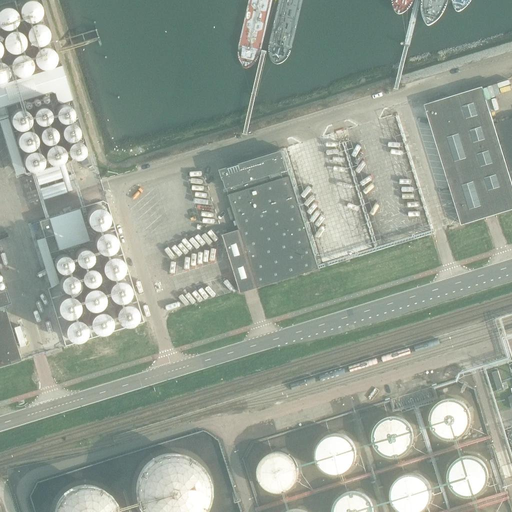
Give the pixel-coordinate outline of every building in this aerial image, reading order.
[(62,67),(33,76),(39,96),(52,92),(55,93),(57,101),(62,104),(72,101),(62,67)] [(444,167),(462,225),(511,209),(511,183),(482,87),(425,104),(426,107),(378,121),(396,182),(444,167)] [(511,118),(494,124),(511,180),(511,118)] [(386,248),(368,190),(317,205),(310,183),(329,177),(326,165),(327,165),(326,162),(325,163),(321,150),(296,158),(296,159),(286,162),(282,149),(220,168),(227,189),(228,188),(229,194),(228,195),(240,229),(222,234),(241,293),(386,248)] [(0,366),(21,360),(11,328),(3,304),(9,302),(6,290),(0,270),(0,366)] [(65,347),(80,342),(68,303),(53,308),(65,347)] [(498,369),(492,370),(498,387),(504,386),(498,369)] [(474,418),(475,414),(474,410),(473,406),(471,402),(469,399),(466,397),(462,395),(459,393),(455,393),(451,393),(447,394),(443,395),(440,398),(437,401),(435,404),(433,408),(432,412),(432,416),(433,420),(435,424),(437,427),(440,430),(443,432),(447,434),(450,435),(454,435),(458,434),(462,433),(466,431),(469,428),(471,425),(473,422),(474,418)] [(417,435),(418,431),(417,427),(416,424),(414,420),(412,417),(409,414),(405,412),(401,411),(397,410),(393,411),(390,411),(386,413),(383,415),(380,418),(378,422),(376,426),(375,429),(375,433),(376,437),(378,441),(380,445),(383,447),(386,450),(390,451),(393,452),(398,453),(402,452),(405,451),(409,449),(412,446),(414,443),(416,439),(417,435)] [(359,453),(359,449),(359,445),(358,442),(356,438),(353,435),(350,432),(347,430),(343,429),(339,428),(335,429),(331,429),(327,431),(324,433),(321,436),(319,440),(318,444),(317,447),(317,451),(318,455),(319,459),(321,463),(324,465),(327,468),(331,469),(335,470),(339,471),(343,470),(347,469),(350,467),(353,464),(356,461),(358,457),(359,453)] [(301,472),(301,468),(301,464),(299,460),(298,456),(295,453),(292,451),(289,449),(285,447),(281,447),(277,447),(273,448),(269,450),(266,452),(263,455),(261,458),(259,462),(259,466),(259,470),(259,474),(261,478),(263,481),(266,484),(269,486),(273,488),(277,489),(281,489),(285,488),(289,487),(292,485),(295,482),(298,479),(299,476),(301,472)] [(208,495),(209,489),(208,483),(207,478),(204,472),(201,467),(197,463),(193,459),(187,456),(182,454),(176,452),(170,452),(164,453),(158,455),(153,457),(148,461),(144,465),(140,470),(137,475),(135,480),(134,486),(134,492),(135,498),(137,504),(140,509),(142,511),(200,511),(201,511),(204,507),(207,501),(208,495)] [(492,477),(492,473),(492,469),(491,465),(489,461),(486,458),(483,456),(480,454),(476,452),(472,452),(468,452),(464,453),(461,454),(457,457),(454,460),(452,463),(451,467),(450,471),(450,475),(451,479),(452,482),(454,486),(457,489),(461,491),(464,493),(468,494),(472,494),(476,493),(480,492),(483,490),(486,487),(489,484),(491,481),(492,477)] [(434,494),(434,490),(434,486),(433,482),(431,479),(428,475),(425,473),(422,471),(418,469),(414,469),(410,469),(406,470),(402,472),(399,474),(396,477),(394,480),(393,484),(392,488),(392,492),(393,496),(394,500),(396,503),(399,506),(402,508),(406,510),(410,511),(414,511),(418,511),(422,509),(425,507),(428,505),(431,501),(433,498),(434,494)] [(116,511),(116,510),(115,505),(112,501),(109,496),(106,492),(102,489),(97,487),(92,485),(87,484),(82,485),(77,485),(72,487),(67,490),(63,493),(60,497),(57,501),(55,506),(54,511),(53,511),(116,511)] [(374,511),(375,511),(376,507),(375,503),(374,499),(372,496),(370,493),(367,490),(363,488),(359,487),(355,486),(351,486),(347,487),(344,489),(341,491),(338,494),(336,498),(334,501),(333,505),(333,509),(333,511),(374,511)]
